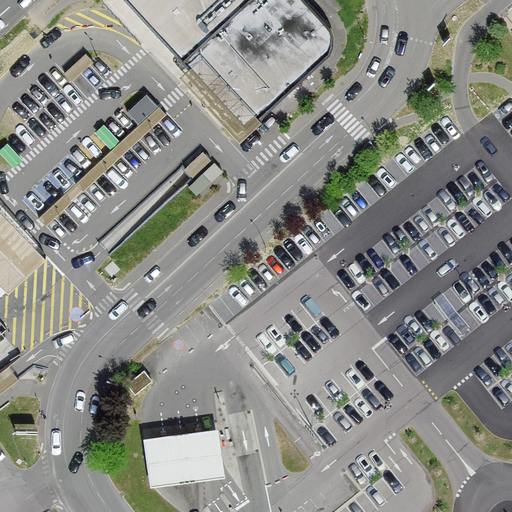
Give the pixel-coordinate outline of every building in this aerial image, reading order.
[(331,32),(300,0),(132,0),(240,115),(331,32)] [(147,92),(127,111),(139,124),(160,105),(147,92)] [(197,194),(224,170),(216,162),(189,186),(197,194)] [(0,247),(26,276),(47,257),(0,205),(0,247)] [(0,301),(26,277),(0,248),(0,301)] [(144,368),(126,382),(134,392),(152,378),(144,368)] [(217,425),(142,435),(149,483),(223,473),(217,425)]
